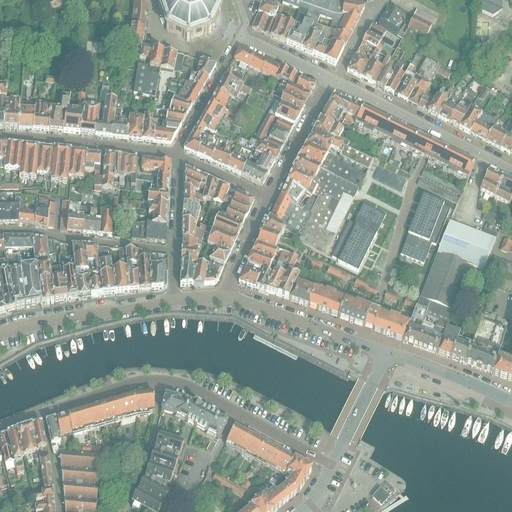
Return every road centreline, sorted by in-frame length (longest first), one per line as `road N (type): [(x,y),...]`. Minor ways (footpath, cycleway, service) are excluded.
road 1 (residential): [(238,412),(185,385),(146,379),(0,428)]
road 2 (residential): [(0,137),(176,155)]
road 3 (residential): [(0,332),(173,298)]
road 4 (residential): [(173,251),(0,230)]
road 5 (residential): [(224,296),(386,352)]
road 6 (residential): [(486,157),(334,81)]
road 7 (residential): [(267,199),(330,79)]
road 8 (residential): [(176,155),(237,34)]
road 9 (tertiary): [(511,400),(386,352)]
road 10 (tertiary): [(331,463),(386,352)]
